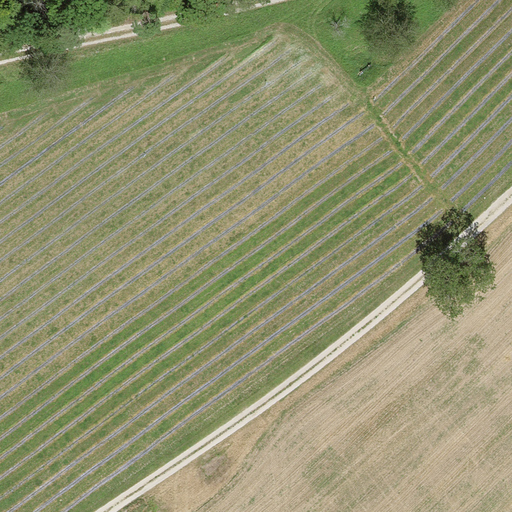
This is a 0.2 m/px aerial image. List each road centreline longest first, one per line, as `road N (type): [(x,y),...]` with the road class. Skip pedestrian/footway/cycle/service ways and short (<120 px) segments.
road 1 (track): [(511,186),(334,354),(104,511)]
road 2 (track): [(259,0),(0,58)]
